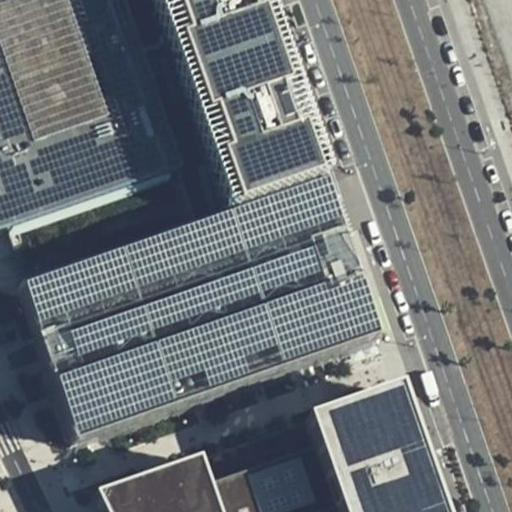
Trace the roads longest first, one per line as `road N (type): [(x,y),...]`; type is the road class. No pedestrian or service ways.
road 1 (secondary): [(310,0),(489,511)]
road 2 (secondary): [(511,298),(407,0)]
